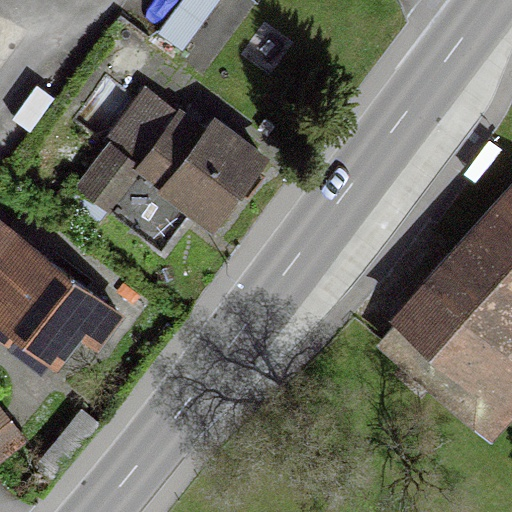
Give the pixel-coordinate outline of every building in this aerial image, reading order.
[(175,0),(153,30),(178,49),(214,0),(175,0)] [(187,206),(208,223),(257,158),(207,121),(201,129),(178,111),(135,166),(108,144),(76,186),(68,179),(52,199),(88,227),(104,207),(155,247),(187,206)] [(511,187),(377,340),(483,432),(511,399),(511,187)] [(0,318),(49,356),(71,327),(89,342),(112,311),(3,229),(0,233),(0,318)] [(0,451),(15,440),(0,421),(0,451)]
